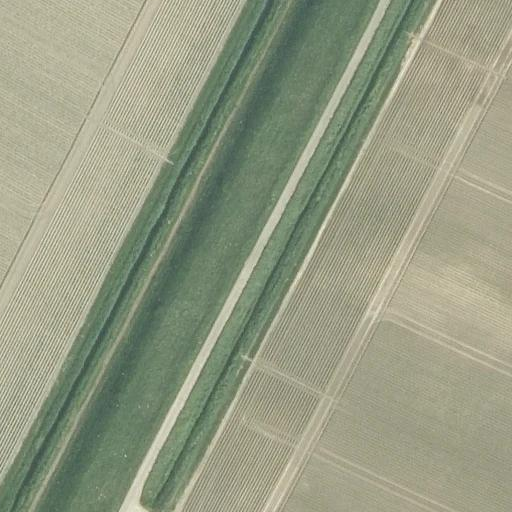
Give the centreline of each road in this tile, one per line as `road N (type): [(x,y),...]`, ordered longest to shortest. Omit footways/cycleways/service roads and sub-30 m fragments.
road 1 (unclassified): [(127,511),(391,0)]
road 2 (track): [(30,511),(289,0)]
